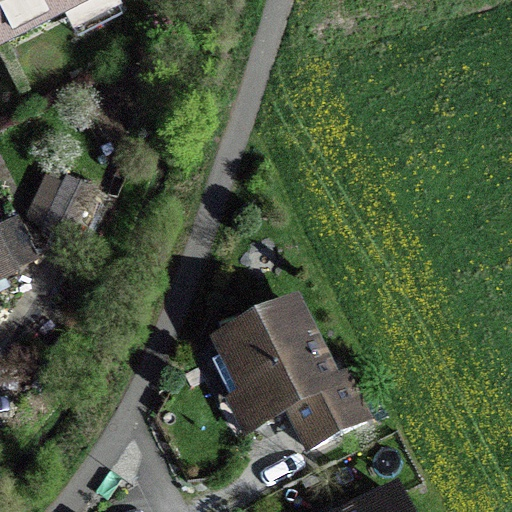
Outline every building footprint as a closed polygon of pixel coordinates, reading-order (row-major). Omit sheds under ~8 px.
[(122,0),(0,0),(0,66),(124,4),(122,0)] [(65,247),(90,195),(63,182),(39,235),(65,247)] [(0,279),(29,264),(5,218),(0,221),(0,279)] [(258,426),(286,413),(306,454),(362,426),(340,381),(328,387),(289,311),(218,346),(224,359),(210,366),(228,401),(242,394),(258,426)] [(396,511),(390,498),(362,511),(396,511)]
